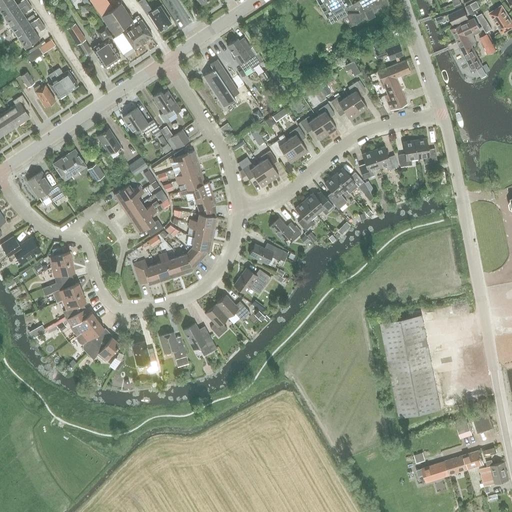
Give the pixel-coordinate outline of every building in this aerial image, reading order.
[(23,6),(20,2),(17,5),(13,0),(10,0),(0,6),(0,11),(5,19),(19,9),(23,6)] [(144,41),(152,36),(138,15),(134,18),(137,23),(135,24),(121,3),(113,8),(107,0),(90,0),(115,37),(123,32),(133,48),(141,43),(145,41),(144,41)] [(373,13),(390,4),(387,0),(358,0),(351,4),(348,0),(316,0),(327,17),(342,8),(352,26),(367,17),(368,19),(375,16),(373,13)] [(479,7),(476,1),(470,4),(473,11),(479,7)] [(171,23),(159,6),(152,11),(146,2),(141,6),(146,15),(148,13),(160,30),(171,23)] [(23,6),(27,12),(32,8),(28,3),(23,6)] [(502,34),(511,27),(511,22),(501,5),(489,13),(502,34)] [(23,6),(19,9),(5,19),(11,29),(26,19),(23,14),(27,12),(23,6)] [(453,25),(467,18),(463,8),(449,15),(453,25)] [(41,23),(38,18),(33,21),(36,26),(41,23)] [(472,33),(480,29),(474,18),(450,29),(456,40),(466,35),(467,38),(472,46),(475,44),(476,41),(472,33)] [(484,18),(479,21),(486,33),(491,29),(484,18)] [(36,26),(33,21),(29,24),(26,19),(11,29),(18,38),(32,29),(36,26)] [(36,26),(37,26),(40,31),(45,28),(41,23),(36,26)] [(77,44),(85,39),(75,24),(67,29),(77,44)] [(120,57),(108,39),(111,37),(104,26),(97,32),(103,42),(92,49),(104,67),(120,57)] [(32,29),(18,38),(25,48),(39,39),(32,29)] [(393,38),(391,33),(381,38),(383,43),(393,38)] [(480,38),(488,54),(495,51),(486,34),(480,38)] [(472,46),(467,38),(466,35),(456,40),(472,70),(476,69),(481,66),(482,65),(472,46)] [(227,46),(232,54),(239,64),(240,63),(242,67),(248,63),(251,68),(259,63),(249,48),(251,47),(243,37),(238,40),(237,39),(227,46)] [(42,54),(55,46),(51,39),(38,47),(42,54)] [(381,47),(374,50),(378,58),(387,54),(389,60),(402,55),(398,43),(382,50),(381,47)] [(38,48),(27,55),(31,61),(42,54),(38,48)] [(231,94),(237,90),(216,59),(210,63),(213,68),(203,75),(223,106),(234,99),(231,94)] [(387,67),(378,71),(387,94),(384,95),(390,110),(410,102),(409,101),(406,103),(395,77),(409,72),(405,60),(387,67)] [(353,61),(343,66),(346,71),(350,69),(356,66),(353,61)] [(481,66),(476,69),(481,79),(486,76),(481,66)] [(53,71),(67,92),(77,85),(67,70),(63,73),(59,67),(53,71)] [(265,80),(270,77),(266,70),(261,73),(265,80)] [(67,92),(53,71),(48,75),(52,81),(48,83),(58,98),(67,92)] [(27,88),(34,83),(27,72),(20,76),(27,88)] [(230,80),(237,90),(244,85),(238,75),(237,76),(230,80)] [(352,93),(346,96),(358,114),(367,108),(360,97),(365,94),(357,81),(348,87),(352,93)] [(45,107),(55,100),(44,84),(40,87),(39,85),(34,88),(34,91),(45,107)] [(326,85),(320,89),(325,96),(331,92),(326,85)] [(316,96),(322,92),(318,86),(312,90),(316,96)] [(152,97),(163,112),(159,115),(164,122),(167,122),(169,121),(167,118),(180,110),(167,91),(162,94),(161,91),(152,97)] [(15,105),(7,111),(18,126),(30,118),(24,110),(29,107),(21,96),(12,102),(15,105)] [(350,119),(358,114),(346,96),(342,100),(339,96),(330,102),(337,112),(342,109),(350,119)] [(321,113),(316,117),(327,134),(336,128),(329,118),(334,114),(327,104),(318,109),(321,113)] [(286,107),(281,111),(284,115),(290,112),(286,107)] [(147,123),(136,108),(122,117),(133,134),(141,128),(145,134),(150,131),(153,135),(160,130),(153,120),(147,123)] [(258,109),(252,113),(258,121),(263,118),(258,109)] [(0,124),(6,134),(18,126),(7,111),(0,115),(0,124)] [(327,134),(316,117),(311,120),(308,116),(299,122),(306,133),(312,129),(319,140),(327,134)] [(271,118),(266,121),(269,126),(274,123),(271,118)] [(164,136),(167,140),(173,150),(188,140),(182,130),(173,136),(170,132),(166,125),(163,127),(167,133),(164,136)] [(298,157),(307,151),(300,141),(305,137),(298,127),(289,132),(292,136),(287,140),(298,157)] [(108,154),(120,146),(109,129),(97,136),(108,154)] [(279,139),(270,145),(277,156),(282,152),(290,163),(298,157),(287,140),(283,134),(278,137),(279,139)] [(426,137),(414,140),(417,158),(424,157),(425,163),(437,161),(435,148),(428,149),(426,137)] [(417,158),(414,140),(403,142),(405,153),(398,155),(400,166),(412,165),(411,159),(417,158)] [(238,141),(231,145),(234,150),(241,146),(238,141)] [(171,149),(168,144),(165,145),(161,148),(165,153),(171,149)] [(384,146),(372,150),(379,168),(385,166),(387,170),(398,166),(394,155),(388,157),(384,146)] [(177,160),(179,167),(197,161),(193,150),(186,153),(182,148),(173,154),(174,157),(169,159),(170,163),(177,160)] [(78,171),(85,166),(74,149),(53,163),(64,180),(71,175),(73,179),(80,174),(78,171)] [(263,160),(258,164),(269,181),(279,175),(271,164),(277,161),(270,150),(261,156),(263,160)] [(372,170),(379,168),(372,150),(361,154),(365,165),(359,167),(363,179),(374,175),(372,170)] [(148,166),(141,156),(127,165),(134,175),(148,166)] [(176,180),(201,172),(197,161),(179,167),(182,174),(175,176),(176,180)] [(95,181),(104,175),(96,163),(87,169),(95,181)] [(251,163),(242,169),(249,180),(254,176),(261,187),(269,181),(258,164),(253,167),(251,163)] [(342,167),(333,175),(345,190),(349,194),(354,189),(357,186),(363,181),(355,172),(350,176),(342,167)] [(38,197),(39,197),(45,205),(50,202),(52,203),(62,197),(65,195),(58,184),(55,186),(52,188),(41,171),(27,181),(38,197)] [(165,172),(157,175),(159,181),(167,178),(165,172)] [(204,183),(201,172),(176,180),(177,184),(185,182),(187,189),(204,183)] [(152,175),(146,179),(149,184),(155,180),(152,175)] [(347,202),(343,198),(340,194),(345,190),(333,175),(324,183),(332,192),(327,196),(335,205),(338,209),(347,202)] [(155,180),(150,184),(154,190),(159,186),(155,180)] [(194,199),(212,192),(208,181),(204,183),(187,189),(178,192),(179,196),(191,192),(194,199)] [(363,181),(357,186),(364,194),(369,190),(365,184),(363,181)] [(132,190),(128,184),(113,194),(119,204),(141,189),(139,186),(132,190)] [(167,192),(171,191),(169,184),(163,186),(167,192)] [(126,213),(141,203),(137,197),(143,193),(141,189),(119,204),(126,213)] [(312,193),(303,200),(316,215),(321,210),(324,214),(333,207),(320,191),(315,195),(312,193)] [(198,214),(216,217),(215,204),(215,203),(212,192),(194,199),(198,209),(198,214)] [(310,219),(316,215),(303,200),(294,208),(302,217),(297,221),(305,231),(314,223),(310,219)] [(145,209),(141,203),(126,213),(132,223),(154,208),(151,205),(145,209)] [(145,228),(150,236),(162,227),(157,220),(154,222),(150,216),(156,212),(154,208),(132,223),(138,232),(145,228)] [(372,213),(368,208),(364,211),(368,217),(372,213)] [(190,219),(189,223),(214,228),(216,217),(198,214),(197,221),(190,219)] [(293,241),(301,233),(290,222),(286,226),(279,218),(270,227),(283,242),(289,236),(293,241)] [(214,228),(189,223),(188,227),(195,229),(194,236),(212,240),(214,228)] [(170,226),(165,230),(170,235),(175,229),(170,226)] [(156,235),(151,238),(156,245),(161,242),(156,235)] [(304,235),(300,239),(305,244),(309,241),(304,235)] [(192,247),(189,250),(200,260),(208,251),(210,251),(212,240),(194,236),(192,247)] [(3,247),(11,259),(16,256),(21,263),(40,251),(31,238),(18,246),(14,240),(3,247)] [(151,238),(147,241),(152,247),(156,245),(151,238)] [(255,244),(249,255),(267,264),(271,257),(279,260),(277,264),(282,266),(283,261),(288,253),(283,251),(284,251),(269,244),(266,249),(255,244)] [(48,257),(51,267),(72,261),(69,251),(66,252),(64,246),(51,249),(53,255),(48,257)] [(175,257),(181,275),(192,271),(192,269),(200,260),(189,250),(186,253),(175,257)] [(162,254),(170,278),(181,275),(175,257),(168,259),(166,252),(162,254)] [(160,262),(154,264),(160,282),(170,278),(162,254),(158,255),(160,262)] [(160,282),(154,264),(147,267),(144,260),(133,264),(139,284),(147,281),(149,286),(160,282)] [(51,267),(54,277),(55,283),(73,278),(71,272),(74,271),(72,261),(51,267)] [(245,268),(233,285),(245,293),(249,287),(258,293),(263,286),(270,276),(259,269),(255,274),(245,268)] [(276,273),(273,277),(281,283),(285,278),(282,276),(276,273)] [(75,284),(73,278),(55,283),(58,290),(55,292),(54,294),(57,301),(56,302),(62,300),(82,292),(78,283),(75,284)] [(69,318),(85,308),(83,303),(86,302),(82,292),(62,300),(66,310),(69,317),(69,318)] [(226,295),(215,304),(227,317),(233,312),(241,320),(250,312),(239,301),(235,305),(226,295)] [(227,317),(215,304),(205,313),(214,324),(210,328),(218,337),(227,329),(221,323),(227,317)] [(88,314),(85,308),(69,318),(69,317),(65,319),(71,326),(70,327),(76,336),(97,320),(91,312),(88,314)] [(254,315),(261,321),(265,317),(259,311),(254,315)] [(399,417),(440,409),(422,314),(380,323),(399,417)] [(103,328),(97,320),(76,336),(76,340),(79,343),(83,345),(82,349),(86,353),(105,335),(101,330),(103,328)] [(63,322),(57,327),(60,331),(67,327),(63,322)] [(203,355),(216,348),(209,335),(203,338),(195,323),(182,330),(192,349),(198,346),(203,355)] [(33,338),(45,332),(44,329),(42,326),(29,332),(33,338)] [(172,351),(175,359),(177,367),(188,363),(186,356),(182,343),(176,345),(173,332),(159,336),(164,353),(172,351)] [(105,335),(86,353),(93,360),(98,354),(106,360),(120,343),(111,336),(109,339),(105,335)] [(159,370),(153,351),(148,353),(145,341),(131,345),(136,364),(138,364),(139,367),(147,365),(149,373),(159,370)] [(116,368),(120,362),(121,361),(124,355),(119,352),(116,358),(114,358),(109,365),(114,370),(116,368)] [(124,363),(122,362),(120,362),(116,368),(116,371),(118,372),(120,371),(124,365),(124,363)] [(488,412),(480,415),(485,431),(493,428),(488,412)] [(472,417),(474,424),(477,433),(485,431),(480,415),(472,417)] [(460,439),(472,435),(466,417),(454,421),(460,439)] [(484,454),(496,451),(495,445),(482,448),(484,454)] [(479,450),(462,456),(466,469),(483,464),(479,450)] [(422,452),(414,455),(416,463),(424,460),(422,452)] [(462,456),(444,461),(449,475),(466,469),(462,456)] [(497,456),(487,460),(488,465),(499,462),(497,456)] [(444,461),(423,468),(416,470),(418,476),(425,474),(426,476),(427,482),(449,475),(444,461)] [(487,467),(479,468),(483,484),(484,486),(488,485),(495,484),(508,480),(504,463),(504,462),(493,465),(490,466),(487,467)]
